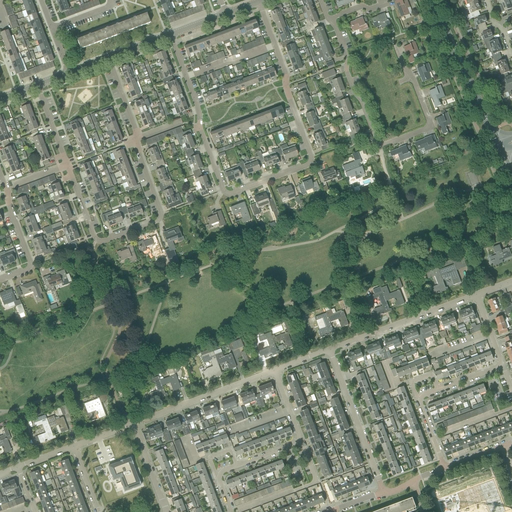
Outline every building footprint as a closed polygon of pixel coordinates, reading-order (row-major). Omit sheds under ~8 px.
[(397,0),(397,1),(394,2),(395,6),(396,5),(398,9),(397,9),(401,18),(410,15),(407,8),(410,7),(407,0),(397,0)] [(25,10),(33,7),(31,1),(23,4),(25,10)] [(510,12),(511,10),(511,3),(511,1),(501,5),(501,6),(500,6),(502,12),(509,9),(510,12)] [(169,3),(162,6),(164,12),(171,9),(169,3)] [(67,11),(69,10),(66,4),(59,7),(61,13),(64,12),(67,11)] [(306,13),(314,10),(311,4),(303,7),(306,13)] [(477,12),(481,10),(478,4),(470,7),(471,10),(470,11),(471,14),(470,15),(466,16),(467,20),(480,15),(479,15),(477,12)] [(284,14),(282,9),(280,5),(272,8),(273,12),(270,13),(273,18),(284,14)] [(28,16),(36,13),(33,7),(25,10),(28,16)] [(170,17),(173,16),(174,15),(171,9),(164,12),(166,18),(167,18),(170,17)] [(314,10),(306,13),(308,19),(316,16),(314,10)] [(30,22),(38,19),(36,13),(28,16),(30,22)] [(378,16),(371,19),(375,28),(377,27),(381,26),(382,28),(391,25),(388,19),(387,20),(385,15),(385,13),(381,15),(381,16),(378,17),(378,16)] [(132,30),(150,23),(146,14),(135,18),(133,18),(133,19),(129,20),(132,30)] [(281,15),(284,14),(273,18),(275,24),(283,21),(281,15)] [(316,22),(318,22),(316,16),(308,19),(305,20),(306,24),(304,25),(305,27),(301,28),(302,31),(305,30),(317,25),(316,22)] [(484,23),(487,22),(485,16),(477,19),(478,22),(476,23),(478,27),(475,28),(476,31),(485,28),(484,23)] [(366,23),(365,24),(363,17),(359,19),(359,20),(356,21),(349,23),(353,32),(355,31),(355,30),(358,28),(360,32),(369,29),(366,23)] [(32,28),(40,25),(38,19),(30,22),(32,28)] [(115,36),(132,30),(129,20),(118,24),(117,24),(115,25),(111,27),(115,36)] [(252,31),(258,28),(255,20),(251,22),(251,21),(249,22),(252,31)] [(285,27),(287,26),(285,21),(283,22),(283,21),(275,24),(277,30),(285,27)] [(252,31),(249,22),(246,23),(243,25),(247,36),(250,35),(251,37),(254,36),(252,31)] [(34,34),(42,31),(40,25),(32,28),(34,34)] [(247,36),(243,25),(237,27),(240,35),(246,33),(247,36)] [(317,25),(305,30),(306,31),(307,33),(310,31),(312,37),(313,37),(324,33),(322,27),(319,28),(317,25)] [(98,43),(115,36),(111,27),(107,28),(105,29),(94,33),(98,43)] [(234,37),(240,35),(237,27),(231,29),(234,37)] [(288,30),(286,31),(285,27),(277,30),(278,34),(277,34),(278,37),(289,33),(288,30)] [(490,30),(487,32),(485,28),(476,31),(479,30),(483,40),(493,36),(490,30)] [(231,29),(226,31),(229,39),(230,42),(235,40),(234,37),(231,29)] [(3,39),(10,36),(8,30),(0,33),(3,39)] [(37,40),(45,37),(42,31),(34,34),(37,40)] [(225,41),(229,39),(226,31),(220,33),(224,44),(226,44),(225,41)] [(289,33),(278,37),(279,39),(280,39),(282,42),(285,41),(286,44),(293,41),(292,38),(293,38),(292,35),(291,35),(290,32),(289,33)] [(80,49),(98,43),(94,33),(90,35),(88,35),(88,36),(77,40),(80,49)] [(223,45),(224,44),(220,33),(213,36),(217,44),(222,42),(223,45)] [(324,33),(313,37),(315,43),(318,42),(326,39),(324,33)] [(10,36),(3,39),(5,45),(12,42),(10,36)] [(211,46),(217,44),(213,36),(208,38),(211,46)] [(492,37),(494,36),(493,36),(483,40),(487,50),(488,50),(499,46),(497,39),(494,41),(492,37)] [(39,46),(47,43),(45,37),(37,40),(39,46)] [(262,37),(255,39),(256,41),(258,47),(261,45),(265,44),(263,39),(262,37)] [(205,48),(211,46),(208,38),(202,40),(205,48)] [(326,39),(315,43),(318,42),(320,48),(328,44),(326,39)] [(202,49),(205,48),(202,40),(196,42),(200,53),(203,52),(202,49)] [(415,42),(414,42),(413,40),(410,41),(411,43),(409,44),(410,45),(403,48),(405,51),(406,51),(407,54),(406,55),(410,64),(415,62),(413,56),(419,53),(415,42)] [(256,41),(250,43),(252,49),(258,47),(256,41)] [(293,44),(294,44),(293,41),(286,44),(287,47),(285,47),(287,53),(296,50),(293,44)] [(12,42),(5,45),(7,51),(14,48),(12,42)] [(199,53),(200,53),(196,42),(190,45),(193,53),(199,51),(199,53)] [(39,46),(35,47),(38,53),(41,52),(49,49),(47,43),(39,46)] [(190,45),(189,43),(186,45),(186,46),(184,47),(188,57),(190,56),(190,54),(193,53),(190,45)] [(319,55),(331,50),(328,44),(320,48),(319,49),(320,52),(318,53),(319,55)] [(498,53),(502,52),(499,46),(488,50),(489,53),(490,53),(492,57),(491,57),(492,60),(493,60),(500,57),(498,53)] [(9,57),(17,54),(14,48),(7,51),(9,57)] [(43,58),(51,55),(49,49),(41,52),(43,58)] [(164,51),(161,52),(160,49),(152,52),(153,56),(156,55),(158,60),(166,57),(164,51)] [(298,49),(296,50),(287,53),(290,59),(298,56),(301,55),(298,49)] [(314,57),(312,58),(314,62),(317,61),(317,59),(322,57),(324,61),(327,60),(326,59),(331,57),(333,57),(331,50),(319,55),(315,57),(314,57)] [(217,54),(214,55),(216,61),(219,60),(222,58),(220,53),(217,54)] [(11,63),(19,60),(17,54),(9,57),(11,63)] [(208,54),(207,54),(210,63),(213,62),(216,61),(214,55),(211,56),(210,56),(208,54)] [(43,58),(41,59),(43,65),(44,64),(46,63),(49,62),(52,61),(53,61),(51,55),(43,58)] [(292,65),(300,62),(298,56),(290,59),(292,65)] [(160,66),(169,63),(166,57),(158,60),(158,61),(156,62),(157,64),(159,63),(160,66)] [(505,60),(501,61),(500,57),(493,60),(496,67),(497,66),(498,69),(507,66),(505,60)] [(255,65),(258,64),(256,58),(250,60),(252,66),(252,68),(255,67),(255,65)] [(14,69),(21,66),(19,60),(11,63),(14,69)] [(133,70),(132,65),(130,61),(122,64),(123,67),(120,68),(123,74),(133,70)] [(192,70),(199,67),(196,61),(196,62),(190,64),(192,70)] [(301,65),(303,64),(302,62),(300,62),(292,65),(294,71),(302,68),(301,65)] [(160,73),(171,69),(169,63),(160,66),(161,70),(159,71),(160,73)] [(430,73),(432,72),(428,63),(423,65),(423,67),(417,69),(418,73),(419,73),(420,76),(422,83),(432,79),(430,73)] [(22,72),(23,72),(21,66),(14,69),(16,75),(18,74),(20,73),(22,72)] [(506,73),(509,72),(507,66),(498,69),(500,72),(498,73),(501,80),(504,79),(504,78),(507,77),(506,73)] [(266,68),(260,71),(261,73),(264,81),(270,78),(267,70),(266,68)] [(273,68),(267,70),(270,78),(276,76),(273,68)] [(172,71),(172,72),(171,69),(160,73),(161,73),(163,79),(162,80),(162,82),(172,78),(171,76),(173,75),(174,75),(174,74),(173,72),(172,71)] [(335,75),(333,69),(321,74),(325,82),(328,80),(332,88),(342,85),(339,78),(336,79),(335,75)] [(125,80),(136,76),(133,70),(123,74),(125,80)] [(249,75),(249,77),(252,85),(258,83),(255,75),(254,75),(254,73),(249,75)] [(261,73),(255,75),(258,83),(264,81),(261,73)] [(511,84),(511,83),(511,82),(511,75),(507,77),(504,78),(504,79),(501,80),(504,79),(505,82),(504,83),(506,90),(511,87),(511,84)] [(127,86),(138,82),(136,76),(125,80),(127,86)] [(239,77),(236,78),(241,90),(246,87),(243,79),(242,76),(239,77)] [(249,77),(243,79),(246,87),(252,85),(249,77)] [(177,80),(174,81),(172,78),(162,82),(164,85),(166,84),(168,90),(179,86),(177,80)] [(236,78),(230,80),(232,84),(235,92),(241,90),(236,78)] [(138,82),(127,86),(129,92),(137,89),(140,88),(138,82)] [(223,87),(220,88),(223,96),(229,94),(226,86),(224,83),(222,84),(223,87)] [(308,93),(306,88),(305,83),(297,86),(298,89),(299,89),(300,93),(297,94),(300,100),(307,97),(306,94),(308,93)] [(217,89),(214,90),(217,98),(223,96),(220,88),(218,84),(216,85),(217,89)] [(232,84),(226,86),(229,94),(235,92),(232,84)] [(336,99),(330,101),(342,97),(340,92),(344,91),(342,85),(334,88),(335,91),(333,92),(336,99)] [(438,99),(445,97),(440,85),(435,88),(435,89),(429,91),(430,95),(431,95),(433,98),(432,98),(436,108),(441,106),(438,99)] [(173,95),(181,92),(179,86),(168,90),(169,93),(172,92),(173,95)] [(206,87),(203,88),(205,93),(202,94),(205,103),(211,101),(208,93),(206,87)] [(142,94),(140,95),(137,89),(129,92),(132,98),(136,96),(137,98),(143,96),(142,94)] [(214,90),(208,93),(211,101),(217,98),(214,90)] [(175,101),(183,98),(181,92),(173,95),(170,96),(171,99),(174,98),(175,101)] [(137,109),(149,104),(145,95),(143,96),(137,98),(139,101),(135,103),(137,109)] [(311,100),(309,101),(307,97),(300,100),(302,107),(306,105),(307,109),(313,107),(311,100)] [(347,99),(343,100),(342,97),(335,99),(330,101),(332,105),(336,103),(338,109),(341,108),(341,109),(350,106),(347,99)] [(174,108),(186,104),(183,98),(175,101),(176,104),(173,106),(174,108)] [(21,108),(23,114),(31,111),(29,105),(27,105),(26,102),(20,104),(22,107),(21,108)] [(146,108),(150,107),(149,104),(137,109),(140,115),(148,111),(146,108)] [(185,111),(188,110),(186,104),(174,108),(177,114),(179,114),(180,117),(186,114),(185,111)] [(348,113),(352,112),(350,106),(341,109),(343,112),(341,113),(343,119),(339,121),(349,117),(348,113)] [(278,117),(284,115),(281,107),(274,109),(278,117)] [(314,115),(316,114),(313,107),(307,109),(309,113),(305,115),(307,121),(315,118),(314,115)] [(111,111),(107,112),(106,109),(100,111),(101,114),(102,114),(103,114),(104,117),(102,117),(103,120),(105,119),(106,120),(113,117),(111,111)] [(272,120),(278,117),(274,109),(269,111),(268,110),(272,120)] [(266,122),(272,120),(268,110),(265,111),(265,112),(265,113),(263,114),(266,123),(267,123),(266,122)] [(23,114),(25,120),(33,117),(31,111),(23,114)] [(152,113),(149,114),(148,111),(140,115),(142,120),(153,116),(152,113)] [(448,113),(446,113),(445,112),(441,113),(442,116),(436,119),(437,122),(438,122),(440,125),(439,126),(443,135),(448,133),(445,127),(452,124),(448,113)] [(264,124),(266,123),(263,114),(257,116),(260,124),(261,127),(264,126),(264,125),(264,124)] [(154,119),(153,116),(142,120),(144,126),(148,125),(149,128),(155,126),(153,123),(152,123),(151,120),(154,119)] [(254,126),(260,124),(257,116),(251,118),(254,126)] [(35,123),(33,117),(25,120),(28,126),(35,123)] [(105,127),(116,123),(113,117),(106,120),(107,123),(103,124),(104,127),(105,126),(105,127)] [(355,120),(351,121),(349,117),(339,121),(341,124),(342,125),(344,124),(346,130),(357,126),(355,120)] [(248,128),(254,126),(251,118),(245,120),(248,130),(249,130),(248,128)] [(319,121),(317,122),(315,118),(307,121),(310,127),(314,126),(315,130),(321,128),(319,121)] [(73,125),(71,126),(73,132),(81,129),(79,123),(82,122),(81,119),(72,122),(73,125)] [(245,131),(248,130),(245,120),(239,122),(243,133),(246,132),(245,131)] [(241,134),(243,133),(239,122),(233,125),(236,133),(239,132),(240,133),(241,134)] [(31,131),(32,135),(37,132),(36,129),(38,129),(35,123),(28,126),(30,132),(31,131)] [(110,132),(118,129),(116,123),(105,127),(107,133),(110,132)] [(230,135),(236,133),(233,125),(227,127),(230,135)] [(357,133),(360,132),(357,126),(346,130),(346,131),(347,130),(351,140),(358,137),(357,133)] [(224,137),(230,135),(227,127),(221,129),(224,137)] [(325,134),(324,135),(321,128),(315,130),(317,134),(313,135),(315,142),(323,139),(326,138),(325,134)] [(76,138),(83,135),(81,129),(73,132),(76,138)] [(107,133),(106,134),(107,136),(109,136),(110,138),(120,134),(118,129),(110,132),(107,133)] [(219,140),(224,137),(221,129),(216,131),(219,140)] [(215,141),(219,140),(216,131),(210,134),(213,144),(216,143),(215,141)] [(39,136),(37,132),(32,135),(33,138),(32,138),(35,144),(43,141),(40,135),(39,136)] [(179,134),(178,134),(180,141),(179,141),(180,145),(181,145),(184,144),(192,141),(190,135),(187,136),(185,132),(182,133),(179,134)] [(6,134),(0,135),(0,140),(1,143),(2,142),(4,145),(9,143),(8,140),(9,140),(11,139),(8,133),(6,134)] [(112,144),(122,140),(120,134),(110,138),(109,139),(108,139),(109,142),(111,142),(112,144)] [(88,140),(85,141),(83,135),(76,138),(78,144),(88,140)] [(435,142),(434,142),(431,136),(427,137),(428,138),(424,140),(424,139),(415,143),(418,151),(424,149),(426,152),(437,148),(435,142)] [(327,142),(324,143),(323,139),(315,142),(318,148),(321,147),(322,151),(329,148),(327,142)] [(93,144),(90,145),(88,140),(78,144),(80,150),(93,145),(93,144)] [(35,144),(37,150),(45,147),(43,141),(35,144)] [(190,149),(194,147),(192,141),(184,144),(186,147),(183,148),(186,155),(192,153),(190,149)] [(4,152),(3,152),(4,155),(5,155),(13,152),(16,151),(14,145),(10,146),(9,143),(4,145),(5,149),(3,149),(4,152)] [(148,150),(150,157),(158,154),(156,150),(159,149),(156,143),(153,144),(150,145),(149,145),(150,149),(148,150)] [(94,151),(95,151),(93,145),(80,150),(82,155),(84,155),(85,158),(95,154),(94,151)] [(280,148),(277,149),(279,155),(282,154),(285,160),(291,158),(287,148),(286,145),(280,147),(280,148)] [(295,149),(296,149),(295,145),(287,148),(291,158),(297,155),(295,149)] [(410,151),(408,152),(406,145),(402,147),(403,148),(399,149),(390,152),(392,157),(398,155),(400,161),(412,157),(410,151)] [(37,150),(39,156),(47,153),(45,147),(37,150)] [(123,150),(121,151),(120,148),(111,151),(115,160),(117,159),(125,156),(123,150)] [(272,154),(269,155),(272,165),(278,163),(277,158),(276,156),(279,155),(277,149),(274,150),(274,149),(271,151),(272,154)] [(269,155),(262,157),(260,151),(257,152),(260,162),(264,161),(266,167),(272,165),(269,155)] [(5,155),(8,161),(16,158),(13,152),(5,155)] [(257,163),(260,162),(257,152),(258,156),(255,158),(255,160),(250,162),(253,172),(260,170),(257,163)] [(49,159),(47,153),(39,156),(41,162),(42,162),(43,165),(49,163),(48,160),(49,159)] [(158,154),(160,153),(150,157),(152,163),(156,162),(158,166),(164,163),(161,157),(159,157),(158,154)] [(198,155),(193,157),(192,153),(186,155),(190,165),(200,162),(198,155)] [(119,165),(127,162),(125,156),(117,159),(119,165)] [(8,161),(10,167),(18,164),(16,158),(8,161)] [(344,166),(342,166),(343,167),(342,168),(344,172),(350,169),(350,171),(344,173),(346,178),(349,176),(350,178),(355,177),(356,180),(361,178),(361,177),(361,176),(364,175),(363,171),(361,167),(360,167),(359,168),(358,164),(359,164),(361,163),(359,158),(354,160),(354,162),(344,165),(344,166)] [(250,162),(243,164),(242,160),(239,161),(242,169),(245,168),(247,174),(253,172),(250,162)] [(238,171),(242,169),(239,161),(239,163),(236,165),(237,167),(230,169),(234,179),(241,177),(238,171)] [(90,162),(83,165),(85,171),(92,168),(90,163),(90,162)] [(122,171),(130,168),(127,162),(119,165),(122,171)] [(198,169),(202,168),(200,162),(190,165),(194,176),(200,174),(198,169)] [(159,170),(155,171),(158,177),(165,175),(164,171),(167,170),(164,163),(158,166),(159,170)] [(20,170),(18,164),(10,167),(12,173),(14,172),(15,176),(21,174),(19,170),(20,170)] [(87,177),(95,174),(92,168),(85,171),(87,177)] [(122,171),(120,172),(122,178),(124,177),(132,174),(130,168),(122,171)] [(333,168),(321,173),(324,182),(336,177),(336,178),(340,177),(338,171),(335,172),(334,171),(333,168)] [(228,182),(234,179),(230,169),(223,172),(224,176),(226,175),(228,182)] [(95,174),(87,177),(89,183),(97,180),(100,179),(99,176),(98,173),(95,174)] [(126,183),(134,180),(132,174),(124,177),(125,180),(121,181),(122,184),(123,184),(126,182),(126,183)] [(165,175),(158,177),(160,184),(164,182),(166,186),(172,184),(168,174),(165,175)] [(205,176),(201,177),(200,174),(194,176),(196,183),(199,182),(200,185),(208,182),(205,176)] [(316,182),(312,183),(310,178),(301,181),(303,187),(299,188),(301,196),(306,194),(305,192),(312,189),(313,193),(319,190),(316,182)] [(91,189),(99,186),(97,180),(89,183),(91,189)] [(126,182),(123,184),(125,188),(126,192),(128,191),(128,192),(129,192),(134,190),(135,189),(134,186),(136,186),(134,180),(126,183),(126,182)] [(207,190),(210,189),(208,182),(200,185),(201,189),(199,190),(201,197),(209,194),(207,190)] [(52,193),(61,190),(58,183),(48,187),(49,191),(51,190),(52,193)] [(163,192),(166,198),(173,195),(172,192),(174,191),(172,184),(166,186),(167,190),(163,192)] [(104,191),(102,185),(99,186),(91,189),(94,195),(104,191)] [(326,199),(331,197),(326,185),(325,187),(322,188),(326,199)] [(294,198),(292,191),(290,186),(282,189),(281,188),(277,189),(281,201),(282,200),(282,199),(284,199),(287,198),(288,200),(294,198)] [(28,191),(36,188),(33,189),(30,190),(27,191),(25,192),(22,193),(23,197),(16,200),(19,206),(28,203),(26,199),(28,199),(27,196),(29,194),(28,191)] [(53,201),(64,197),(61,190),(52,193),(54,197),(52,198),(53,201)] [(100,203),(108,200),(104,191),(94,195),(96,201),(99,200),(100,203)] [(178,194),(173,195),(166,198),(168,205),(169,204),(170,208),(180,205),(177,198),(179,197),(178,194)] [(252,205),(250,206),(250,208),(253,215),(254,216),(255,216),(257,215),(259,214),(257,210),(258,209),(258,208),(258,207),(264,205),(269,204),(265,194),(261,196),(254,198),(255,203),(256,204),(252,205)] [(141,209),(147,206),(144,199),(138,202),(139,204),(133,206),(136,216),(143,214),(141,209)] [(31,206),(29,207),(28,203),(19,206),(21,213),(29,210),(32,209),(31,206)] [(246,222),(250,220),(244,203),(230,208),(233,216),(240,213),(242,219),(241,220),(242,224),(246,222)] [(59,215),(69,211),(66,204),(56,208),(59,215)] [(122,208),(124,214),(128,212),(130,219),(136,216),(133,206),(127,209),(126,206),(122,208)] [(120,215),(124,214),(121,208),(118,209),(118,212),(112,214),(116,224),(122,221),(120,215)] [(62,218),(60,218),(62,222),(67,220),(72,218),(69,211),(61,214),(62,218)] [(213,216),(207,218),(209,224),(209,226),(211,225),(218,222),(219,225),(220,227),(225,225),(220,211),(215,213),(212,214),(213,216)] [(112,214),(111,212),(101,215),(104,223),(108,221),(110,226),(116,224),(112,214)] [(27,227),(37,223),(34,216),(24,219),(27,227)] [(30,234),(40,231),(37,223),(27,227),(30,234)] [(68,235),(77,232),(74,225),(65,228),(63,229),(65,232),(67,231),(68,235)] [(164,234),(163,234),(166,242),(169,249),(168,249),(164,251),(166,257),(170,266),(178,262),(174,250),(175,250),(174,247),(171,241),(177,239),(178,239),(177,238),(181,237),(178,228),(179,228),(170,231),(171,232),(167,234),(165,235),(165,234),(164,234)] [(79,239),(77,232),(68,235),(70,240),(67,241),(69,246),(76,244),(75,241),(79,239)] [(42,241),(45,239),(44,236),(32,241),(35,248),(44,244),(42,241)] [(161,252),(157,241),(155,236),(148,239),(149,241),(143,243),(142,241),(137,242),(141,253),(146,251),(145,248),(151,246),(155,257),(160,255),(161,252)] [(511,256),(509,250),(511,248),(511,240),(509,242),(511,247),(501,251),(499,245),(492,248),(494,254),(495,254),(496,256),(490,258),(493,266),(503,263),(502,259),(508,257),(509,258),(511,256)] [(44,244),(35,248),(37,255),(43,252),(44,256),(54,252),(52,249),(49,250),(48,247),(45,248),(44,244)] [(134,250),(133,249),(132,244),(126,246),(127,249),(120,252),(120,251),(116,252),(120,262),(128,259),(130,263),(137,260),(133,250),(134,250)] [(14,260),(17,259),(14,250),(5,253),(6,256),(9,264),(15,261),(14,260)] [(439,271),(442,280),(450,277),(454,285),(461,283),(457,274),(456,274),(455,272),(457,271),(456,270),(459,269),(457,263),(466,260),(464,255),(452,259),(454,265),(439,271)] [(2,266),(9,264),(6,256),(0,258),(0,265),(2,265),(2,266)] [(166,258),(160,260),(163,268),(170,266),(166,257),(166,258)] [(442,280),(439,271),(438,268),(426,273),(428,279),(435,276),(438,285),(430,288),(433,296),(446,291),(445,288),(442,280)] [(43,278),(42,278),(46,287),(47,292),(48,292),(51,291),(52,291),(51,288),(53,287),(61,284),(62,287),(64,286),(69,284),(69,282),(66,275),(64,270),(56,273),(56,274),(50,277),(49,275),(45,277),(43,278)] [(42,300),(37,286),(35,281),(35,283),(32,284),(31,283),(21,287),(24,296),(32,292),(36,303),(42,300)] [(399,290),(389,294),(386,286),(381,288),(386,301),(394,298),(397,306),(405,304),(399,290)] [(375,295),(371,297),(372,300),(379,298),(382,306),(374,309),(377,317),(390,312),(389,309),(386,301),(381,288),(381,287),(373,290),(375,295)] [(11,289),(0,293),(0,296),(1,298),(4,306),(7,304),(13,302),(15,306),(15,307),(16,306),(16,307),(21,305),(19,300),(16,301),(13,294),(11,289)] [(497,301),(500,300),(499,297),(488,301),(490,307),(498,304),(497,301)] [(498,304),(490,307),(493,313),(497,312),(500,311),(503,310),(500,304),(498,304)] [(21,305),(16,307),(19,314),(23,313),(24,312),(21,305)] [(476,313),(474,314),(472,307),(465,310),(470,321),(473,319),(474,320),(478,318),(476,313)] [(343,312),(333,315),(331,310),(326,312),(328,317),(330,322),(338,319),(341,328),(348,325),(343,312)] [(470,321),(465,310),(459,312),(463,324),(464,323),(470,321)] [(330,322),(328,317),(326,312),(326,314),(314,318),(316,321),(323,319),(326,328),(318,331),(320,338),(334,333),(330,322)] [(453,314),(447,317),(450,325),(456,322),(455,319),(453,314)] [(500,318),(495,319),(497,325),(504,323),(507,322),(508,321),(507,318),(506,316),(502,317),(500,318)] [(447,317),(440,319),(443,327),(444,331),(445,331),(451,328),(450,325),(447,317)] [(288,335),(294,333),(290,320),(283,323),(286,331),(284,332),(285,334),(274,337),(274,335),(271,336),(272,338),(274,343),(282,340),(285,349),(292,346),(288,335)] [(439,332),(436,326),(434,321),(428,324),(431,332),(432,334),(439,332)] [(499,335),(508,332),(504,323),(497,325),(499,330),(497,331),(499,335)] [(422,327),(420,328),(420,331),(422,335),(423,338),(424,339),(427,338),(433,336),(432,334),(431,332),(428,324),(422,326),(422,327)] [(413,328),(409,330),(413,340),(419,338),(420,339),(423,338),(422,335),(420,331),(417,332),(416,328),(416,329),(414,330),(413,328)] [(404,333),(403,333),(407,343),(413,340),(409,330),(406,331),(405,331),(406,332),(406,333),(404,333)] [(259,337),(258,337),(260,342),(266,340),(269,348),(258,352),(260,357),(263,356),(264,359),(273,356),(273,355),(275,354),(275,355),(278,354),(277,352),(274,343),(272,338),(271,336),(270,333),(265,335),(259,337)] [(397,334),(390,336),(391,338),(394,346),(395,348),(401,346),(397,335),(397,334)] [(391,338),(390,336),(384,339),(388,348),(394,346),(391,338)] [(379,342),(373,345),(376,353),(379,352),(380,355),(382,354),(383,354),(381,348),(379,342)] [(369,355),(376,353),(373,345),(366,347),(369,355)] [(360,349),(354,352),(357,360),(363,357),(360,349)] [(209,353),(208,350),(200,353),(204,364),(210,361),(212,367),(206,369),(204,371),(203,372),(202,372),(205,378),(207,378),(208,380),(222,375),(221,373),(218,365),(214,356),(213,352),(209,353)] [(354,372),(359,370),(360,370),(359,366),(356,367),(354,362),(357,361),(357,360),(354,352),(347,354),(351,362),(353,369),(354,372)] [(487,361),(493,359),(491,352),(484,354),(487,361)] [(231,354),(223,357),(222,353),(214,356),(218,365),(226,362),(229,370),(236,367),(231,354)] [(481,364),(487,361),(484,354),(478,357),(481,364)] [(475,366),(481,364),(478,357),(472,359),(475,366)] [(315,363),(309,365),(311,368),(315,367),(317,366),(319,372),(328,369),(327,365),(325,366),(324,363),(322,364),(320,359),(315,361),(316,362),(315,363)] [(424,368),(430,366),(427,359),(421,361),(424,368)] [(468,369),(475,366),(472,359),(466,361),(468,369)] [(417,371),(424,368),(421,361),(415,363),(417,371)] [(462,371),(468,369),(466,361),(459,364),(462,371)] [(459,364),(458,362),(456,363),(457,365),(453,366),(456,373),(462,371),(459,364)] [(411,373),(417,371),(415,363),(408,366),(411,373)] [(178,372),(176,368),(175,364),(171,365),(172,368),(166,370),(169,377),(160,381),(162,386),(170,383),(173,391),(180,388),(175,374),(178,372)] [(405,375),(411,373),(408,366),(402,368),(405,375)] [(450,376),(456,373),(453,366),(447,368),(450,376)] [(402,376),(405,375),(402,368),(396,370),(395,369),(391,370),(394,377),(398,376),(398,378),(399,377),(400,378),(402,377),(402,376)] [(443,378),(450,376),(447,368),(441,371),(443,378)] [(328,373),(329,373),(328,369),(319,372),(317,373),(319,379),(318,380),(319,383),(317,383),(330,378),(328,373)] [(297,381),(295,376),(293,371),(288,373),(289,376),(287,377),(289,384),(297,381)] [(358,376),(356,376),(358,383),(365,380),(364,377),(367,376),(366,373),(363,374),(362,371),(357,373),(358,376)] [(437,380),(443,378),(441,371),(434,373),(437,380)] [(160,381),(158,377),(146,381),(147,385),(154,382),(157,391),(150,394),(152,401),(166,396),(165,394),(162,386),(160,381)] [(325,390),(333,387),(330,378),(317,383),(318,386),(323,384),(325,390)] [(365,380),(358,383),(361,389),(368,386),(371,385),(368,379),(366,380),(365,380)] [(305,385),(299,387),(297,381),(289,384),(292,390),(294,389),(295,392),(301,389),(306,387),(305,385)] [(275,389),(273,390),(270,383),(264,386),(267,394),(270,392),(271,395),(274,394),(274,392),(276,391),(275,389)] [(484,385),(477,387),(480,394),(486,392),(484,385)] [(267,395),(267,394),(264,386),(258,388),(260,394),(262,400),(265,398),(264,396),(267,395)] [(363,395),(370,392),(368,386),(361,389),(363,395)] [(328,397),(336,394),(333,387),(325,390),(328,397)] [(399,396),(406,393),(404,387),(396,389),(399,396)] [(477,387),(471,389),(474,396),(475,399),(481,397),(480,394),(477,387)] [(302,393),(303,392),(301,389),(295,392),(296,394),(294,395),(296,401),(304,398),(302,393)] [(471,389),(465,392),(467,399),(468,402),(471,400),(470,398),(474,396),(471,389)] [(100,401),(107,399),(104,390),(95,394),(97,399),(84,404),(87,414),(90,422),(92,422),(89,413),(95,411),(98,419),(106,416),(100,401)] [(256,401),(254,396),(252,390),(246,393),(248,401),(250,403),(256,401)] [(373,398),(371,392),(370,392),(363,395),(365,401),(373,398)] [(465,392),(459,394),(461,401),(462,403),(465,402),(464,400),(467,399),(465,392)] [(250,403),(248,401),(246,393),(239,395),(243,406),(250,403)] [(324,397),(320,399),(318,393),(315,394),(319,403),(325,400),(324,397)] [(401,402),(408,399),(406,393),(399,396),(401,402)] [(459,394),(452,396),(455,404),(461,401),(459,394)] [(452,396),(446,399),(449,406),(455,404),(452,396)] [(231,411),(237,408),(233,397),(227,400),(231,411)] [(298,408),(306,405),(304,398),(296,401),(298,408)] [(332,408),(340,405),(337,398),(329,401),(332,408)] [(368,408),(375,405),(373,398),(365,401),(368,408)] [(401,402),(397,403),(398,407),(402,405),(403,408),(411,405),(408,399),(401,402)] [(446,399),(440,401),(443,408),(449,406),(446,399)] [(227,400),(221,402),(225,413),(225,414),(231,411),(227,400)] [(440,401),(434,403),(437,411),(437,413),(440,412),(439,410),(443,408),(440,401)] [(433,404),(433,403),(432,402),(430,403),(430,404),(430,405),(427,406),(430,413),(431,416),(438,413),(437,411),(434,403),(433,404)] [(219,415),(216,409),(215,404),(208,407),(212,417),(219,415)] [(332,417),(343,413),(340,405),(332,408),(333,411),(330,412),(332,417)] [(370,414),(377,411),(375,405),(368,408),(370,414)] [(406,414),(413,412),(411,405),(403,408),(406,414)] [(212,417),(208,407),(202,409),(205,417),(211,415),(212,417)] [(303,419),(310,416),(308,409),(300,412),(303,419)] [(200,421),(198,416),(196,411),(190,414),(193,422),(196,421),(197,422),(200,421)] [(381,415),(379,415),(377,411),(370,414),(372,420),(376,419),(377,421),(382,419),(381,415)] [(407,417),(404,418),(405,422),(408,421),(415,418),(413,412),(406,414),(407,417)] [(339,425),(347,422),(343,413),(332,417),(332,418),(334,417),(335,420),(336,419),(339,425)] [(189,423),(193,422),(190,414),(183,416),(187,426),(190,425),(189,423)] [(236,423),(243,420),(241,414),(233,416),(236,423)] [(53,436),(50,428),(45,415),(33,420),(35,427),(42,424),(45,433),(35,437),(36,442),(39,441),(40,444),(54,439),(53,436)] [(53,416),(46,419),(45,415),(50,428),(58,425),(61,433),(68,431),(63,417),(55,420),(53,416)] [(305,425),(313,422),(310,416),(303,419),(305,425)] [(181,427),(179,423),(178,418),(171,421),(174,429),(181,427)] [(410,427),(418,424),(415,418),(408,421),(410,427)] [(168,431),(174,429),(171,421),(165,423),(168,431)] [(384,426),(383,424),(382,421),(378,422),(378,425),(375,426),(376,429),(375,429),(376,432),(377,432),(385,429),(384,426)] [(509,433),(505,424),(504,421),(502,422),(503,426),(500,427),(503,435),(509,433)] [(307,432),(315,429),(313,422),(305,425),(307,432)] [(339,425),(336,426),(337,430),(338,432),(338,433),(344,431),(347,430),(349,429),(347,422),(339,425)] [(413,433),(420,431),(418,424),(410,427),(408,428),(409,431),(411,429),(413,433)] [(156,436),(162,433),(159,425),(156,426),(156,425),(152,426),(156,436)] [(147,432),(142,434),(145,442),(146,442),(150,440),(153,439),(152,437),(156,436),(152,426),(149,428),(149,429),(147,430),(146,430),(147,432)] [(497,437),(503,435),(500,427),(497,429),(496,427),(494,428),(497,437)] [(0,446),(2,446),(5,455),(12,452),(10,447),(8,441),(6,437),(9,436),(6,428),(3,429),(4,431),(2,432),(3,435),(0,436),(0,446)] [(286,437),(292,435),(289,428),(283,430),(286,437)] [(492,439),(497,437),(494,428),(492,429),(492,430),(489,432),(492,439)] [(310,439),(318,436),(315,429),(307,432),(310,439)] [(379,439),(387,436),(385,429),(377,432),(379,439)] [(280,440),(286,437),(283,430),(277,432),(280,440)] [(229,442),(227,437),(225,431),(219,434),(222,444),(229,442)] [(415,440),(422,437),(420,431),(413,433),(415,440)] [(273,442),(280,440),(277,432),(271,435),(273,442)] [(486,441),(492,439),(489,432),(485,433),(485,432),(483,433),(486,441)] [(344,436),(341,438),(343,443),(345,443),(346,442),(353,440),(351,433),(345,435),(343,436),(344,436)] [(480,443),(486,441),(483,433),(480,433),(481,435),(478,436),(480,443)] [(210,449),(216,446),(212,435),(208,437),(210,441),(207,442),(210,449)] [(267,444),(273,442),(271,435),(264,437),(267,444)] [(318,436),(310,439),(312,445),(323,441),(320,435),(318,436)] [(388,439),(390,438),(389,435),(387,436),(379,439),(382,445),(389,442),(388,439)] [(475,446),(480,443),(478,436),(474,437),(474,436),(471,437),(475,446)] [(220,437),(213,439),(216,446),(222,444),(220,437)] [(261,447),(267,444),(264,437),(258,440),(261,447)] [(418,446),(425,443),(422,437),(415,440),(418,446)] [(475,446),(471,437),(469,438),(470,439),(466,441),(469,448),(475,446)] [(254,449),(261,447),(258,440),(252,442),(254,449)] [(345,453),(356,448),(353,440),(346,442),(345,443),(347,447),(343,448),(345,453)] [(462,440),(460,441),(463,450),(469,448),(466,441),(466,440),(463,442),(462,440)] [(326,447),(325,448),(323,441),(312,445),(315,452),(326,447)] [(458,452),(463,450),(460,441),(458,442),(458,443),(455,445),(458,452)] [(204,451),(210,449),(207,442),(201,444),(204,451)] [(248,451),(254,449),(252,442),(246,444),(248,451)] [(384,451),(392,448),(389,442),(382,445),(384,451)] [(420,452),(427,449),(425,443),(418,446),(420,452)] [(197,454),(204,451),(201,444),(195,446),(197,454)] [(242,454),(248,451),(246,444),(239,447),(242,454)] [(455,445),(452,446),(451,444),(449,445),(452,454),(458,452),(455,445)] [(446,446),(443,447),(446,456),(452,454),(449,445),(446,446)] [(163,449),(162,446),(157,448),(158,451),(155,452),(157,458),(164,456),(162,449),(163,449)] [(236,456),(242,454),(239,447),(233,449),(236,456)] [(324,452),(327,451),(326,447),(315,452),(317,458),(325,455),(324,452)] [(352,460),(360,457),(356,448),(345,453),(342,454),(343,457),(346,456),(347,458),(350,457),(352,460)] [(386,457),(394,454),(392,448),(384,451),(386,457)] [(422,458),(430,455),(427,449),(420,452),(422,458)] [(389,464),(399,460),(396,454),(394,454),(386,457),(389,464)] [(320,465),(328,462),(325,455),(317,458),(320,465)] [(432,462),(430,455),(422,458),(425,464),(432,462)] [(159,465),(167,462),(164,456),(157,458),(159,465)] [(354,467),(362,464),(360,457),(352,460),(354,467)] [(119,462),(108,466),(113,480),(119,478),(125,492),(141,485),(138,478),(133,465),(131,458),(125,460),(125,459),(119,462)] [(61,469),(70,465),(67,460),(60,463),(61,466),(60,467),(61,469)] [(279,470),(285,468),(282,460),(276,463),(279,470)] [(396,461),(399,460),(389,464),(391,470),(398,467),(396,461)] [(331,468),(332,468),(329,461),(328,462),(320,465),(322,471),(331,468)] [(162,471),(169,468),(167,462),(159,465),(162,471)] [(197,472),(205,469),(202,463),(195,465),(197,472)] [(273,472),(279,470),(276,463),(270,465),(273,472)] [(351,467),(347,469),(345,463),(342,464),(345,473),(352,470),(351,467)] [(64,474),(72,471),(70,465),(61,469),(62,471),(63,471),(64,474)] [(266,475),(273,472),(270,465),(264,467),(266,475)] [(169,468),(162,471),(164,477),(172,474),(174,473),(171,467),(169,468)] [(260,477),(266,475),(264,467),(257,470),(260,477)] [(401,473),(399,469),(398,467),(391,470),(394,476),(401,473)] [(322,471),(321,472),(322,475),(324,475),(325,478),(329,476),(333,475),(336,473),(335,470),(333,471),(331,468),(322,471)] [(200,478),(207,475),(205,469),(197,472),(200,478)] [(254,479),(260,477),(257,470),(251,472),(254,479)] [(40,474),(39,474),(38,471),(30,474),(32,480),(41,476),(40,474)] [(65,480),(74,477),(72,471),(64,474),(65,477),(64,478),(65,480)] [(247,482),(254,479),(251,472),(245,475),(247,482)] [(166,483),(174,481),(172,474),(164,477),(166,483)] [(202,484),(209,481),(207,475),(200,478),(197,479),(198,482),(201,481),(202,484)] [(241,484),(247,482),(245,475),(239,477),(241,484)] [(41,479),(42,479),(41,476),(32,480),(34,485),(42,482),(41,479)] [(69,485),(76,482),(74,477),(65,480),(66,483),(67,482),(69,485)] [(235,486),(241,484),(239,477),(233,479),(235,486)] [(367,477),(364,479),(364,477),(361,478),(365,487),(370,485),(367,477)] [(331,480),(327,481),(329,487),(332,486),(331,483),(336,481),(335,478),(331,480)] [(359,489),(365,487),(361,478),(355,480),(359,489)] [(229,489),(235,486),(233,479),(226,482),(229,489)] [(18,486),(16,487),(14,480),(1,485),(5,496),(13,493),(14,496),(7,499),(9,502),(14,500),(14,499),(21,497),(20,494),(21,493),(18,486)] [(174,481),(166,483),(169,490),(176,487),(179,486),(177,480),(174,481)] [(353,491),(359,489),(355,480),(356,482),(353,483),(352,482),(350,483),(353,491)] [(493,480),(437,501),(440,511),(510,511),(509,510),(505,511),(493,480)] [(205,490),(212,488),(209,481),(202,484),(205,490)] [(44,485),(43,486),(42,482),(34,485),(36,491),(45,488),(44,485)] [(69,492),(78,488),(76,482),(69,485),(70,489),(68,489),(69,492)] [(347,494),(353,491),(350,483),(347,484),(348,485),(345,486),(347,494)] [(176,487),(169,490),(171,496),(176,494),(179,493),(182,492),(179,486),(176,487)] [(345,486),(341,487),(341,486),(338,487),(342,496),(347,494),(345,486)] [(336,498),(342,496),(338,487),(336,488),(337,489),(334,490),(333,490),(336,498)] [(45,490),(46,490),(45,488),(36,491),(39,497),(46,494),(45,490)] [(73,497),(80,494),(78,488),(69,492),(70,494),(72,494),(73,497)] [(207,497),(214,494),(212,488),(205,490),(207,497)] [(49,497),(47,497),(46,494),(39,497),(41,502),(49,499),(49,497)] [(73,503),(82,499),(80,494),(73,497),(74,500),(73,500),(73,503)] [(209,503),(216,500),(214,494),(207,497),(209,503)] [(322,495),(318,496),(318,495),(316,496),(319,504),(325,502),(322,495)] [(313,507),(319,504),(316,496),(310,498),(310,499),(313,507)] [(176,508),(183,506),(180,497),(177,498),(178,500),(173,502),(176,508)] [(397,511),(404,511),(416,508),(413,498),(395,505),(397,511)] [(50,502),(49,499),(41,502),(43,508),(51,505),(50,502)] [(77,508),(85,505),(82,499),(73,503),(74,506),(76,505),(77,508)] [(307,509),(313,507),(310,499),(307,500),(307,499),(304,500),(307,509)] [(212,509),(219,506),(216,500),(209,503),(212,509)] [(302,511),(307,509),(304,500),(301,501),(302,502),(299,503),(302,511)] [(295,511),(298,511),(302,511),(299,503),(296,505),(295,503),(293,504),(295,511)]
